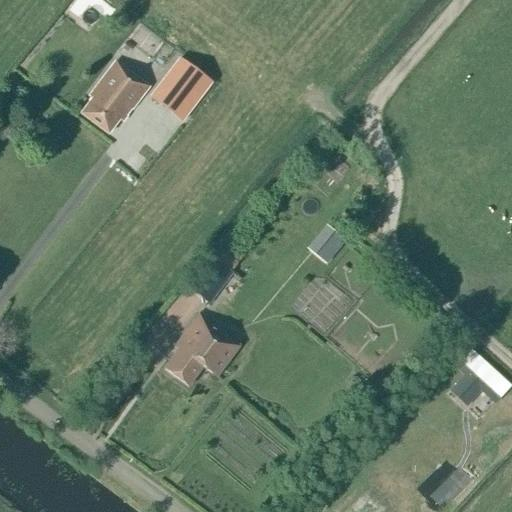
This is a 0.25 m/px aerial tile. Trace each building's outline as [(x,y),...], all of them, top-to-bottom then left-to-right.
[(86,29),(94,18),(77,5),(69,15),(86,29)] [(106,46),(92,35),(82,48),(96,59),(106,46)] [(121,49),(128,54),(133,48),(127,43),(121,49)] [(210,83),(178,60),(149,99),(181,122),(210,83)] [(122,122),(127,115),(148,88),(114,63),(88,97),(92,99),(80,115),(107,135),(119,120),(122,122)] [(335,254),(345,242),(325,226),(315,238),(335,254)] [(209,305),(232,274),(211,258),(188,289),(209,305)] [(216,378),(239,348),(208,325),(210,324),(198,315),(174,347),(178,350),(163,370),(188,388),(202,368),(216,378)] [(468,371),(485,387),(502,402),(511,392),(471,356),(462,366),(468,371)] [(485,387),(468,371),(448,392),(466,409),(485,387)] [(385,390),(370,375),(359,387),(375,401),(385,390)] [(394,511),(396,511),(392,507),(441,454),(420,434),(347,511),(394,511)] [(444,511),(473,484),(459,469),(429,499),(442,511),(444,511)]
